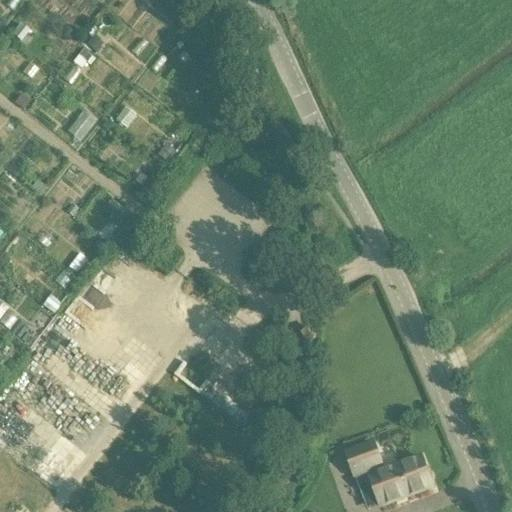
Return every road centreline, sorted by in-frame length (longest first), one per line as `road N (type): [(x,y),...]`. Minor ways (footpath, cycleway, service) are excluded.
road 1 (tertiary): [(382,256),(256,0)]
road 2 (tertiary): [(490,511),(382,256)]
